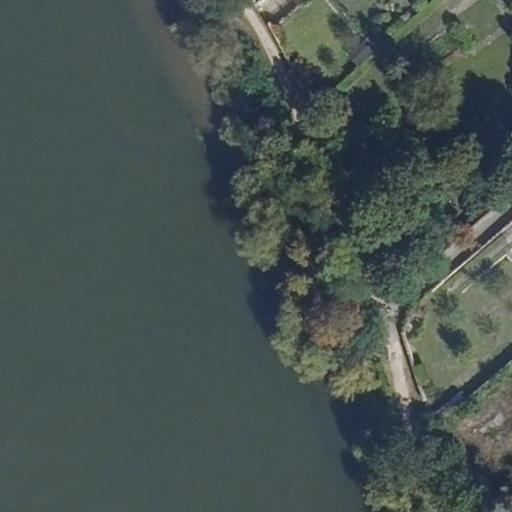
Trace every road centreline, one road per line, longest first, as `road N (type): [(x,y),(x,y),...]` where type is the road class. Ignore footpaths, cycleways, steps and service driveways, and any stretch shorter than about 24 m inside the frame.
road 1 (track): [(380,303),(319,141),(235,0)]
road 2 (residential): [(447,511),(380,303)]
road 3 (residential): [(511,197),(380,303)]
